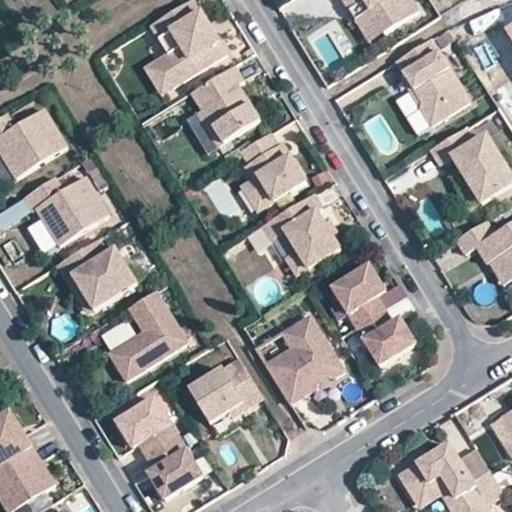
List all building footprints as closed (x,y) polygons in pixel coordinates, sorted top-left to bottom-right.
[(326,0),(328,2),(332,0),(341,0),(352,16),(367,7),(386,38),(421,17),(410,0),(326,0)] [(211,30),(195,5),(152,31),(170,60),(167,71),(162,74),(174,93),(229,60),(215,38),(211,40),(206,33),(211,30)] [(386,38),(367,7),(352,16),(371,48),(386,38)] [(511,45),(511,22),(501,29),(511,45)] [(215,38),(211,30),(206,33),(211,40),(215,38)] [(472,108),(434,46),(398,68),(406,80),(406,81),(417,97),(424,109),(422,115),(433,132),(472,108)] [(167,71),(170,60),(146,74),(162,100),(174,93),(162,74),(167,71)] [(246,87),(237,73),(194,99),(204,116),(200,119),(221,153),(262,127),(240,91),(246,87)] [(406,81),(406,80),(403,83),(413,99),(417,97),(406,81)] [(68,153),(45,115),(16,133),(7,120),(0,124),(0,157),(17,184),(68,153)] [(221,153),(200,119),(189,126),(210,160),(221,153)] [(511,180),(489,142),(476,150),(467,135),(433,156),(443,172),(455,164),(484,210),(511,192),(511,180)] [(284,150),(280,152),(273,139),(243,158),(251,170),(247,172),(255,185),(253,187),(252,193),(263,210),(269,211),(307,188),(292,162),(285,167),(281,160),(288,156),(284,150)] [(292,162),(288,156),(281,160),(285,167),(292,162)] [(111,221),(87,183),(65,197),(57,184),(26,203),(35,217),(38,215),(60,252),(111,221)] [(263,210),(252,193),(253,187),(243,193),(259,218),(269,211),(263,210)] [(342,255),(319,217),(324,214),(316,201),(264,232),(274,247),(287,239),(299,258),(288,265),(298,282),(342,255)] [(489,228),(459,247),(468,261),(479,255),(489,271),(501,264),(511,280),(511,232),(498,241),(489,228)] [(109,259),(100,245),(58,272),(67,287),(74,283),(95,318),(139,291),(117,255),(109,259)] [(511,288),(511,280),(501,264),(492,270),(506,292),(511,288)] [(416,347),(407,331),(403,333),(402,332),(396,323),(394,325),(378,299),(382,297),(376,287),(381,284),(371,268),(333,291),(341,304),(349,317),(357,330),(356,331),(368,349),(380,369),(416,347)] [(95,318),(74,283),(67,287),(89,321),(95,318)] [(386,294),(381,284),(376,287),(382,297),(386,294)] [(189,349),(158,298),(131,315),(146,339),(150,345),(144,348),(140,342),(111,360),(128,387),(189,349)] [(396,323),(402,332),(403,333),(407,331),(400,321),(396,323)] [(346,378),(313,323),(284,341),(294,356),(268,372),(284,397),(293,411),(318,396),(321,385),(327,382),(337,384),(346,378)] [(150,345),(146,339),(140,342),(144,348),(150,345)] [(294,356),(284,341),(259,356),(268,372),(294,356)] [(265,405),(241,365),(191,396),(212,430),(245,410),(247,414),(255,411),(265,405)] [(337,384),(327,382),(321,385),(318,396),(337,384)] [(182,447),(156,405),(118,429),(128,444),(132,441),(139,452),(141,451),(148,464),(156,477),(155,478),(161,488),(157,491),(166,506),(204,483),(182,447)] [(18,429),(10,416),(0,422),(0,472),(32,452),(24,438),(19,441),(14,432),(18,429)] [(24,438),(18,429),(14,432),(19,441),(24,438)] [(139,452),(132,441),(128,444),(134,455),(139,452)] [(17,511),(55,489),(32,452),(0,472),(0,503),(5,511),(17,511)] [(457,462),(452,452),(443,457),(448,458),(452,465),(457,462)] [(490,511),(507,501),(479,457),(461,468),(457,462),(452,465),(448,458),(443,457),(401,483),(414,502),(444,483),(461,511),(490,511)] [(161,488),(155,478),(150,480),(157,491),(161,488)] [(461,511),(444,483),(414,502),(419,511),(428,511),(444,502),(449,511),(461,511)]
